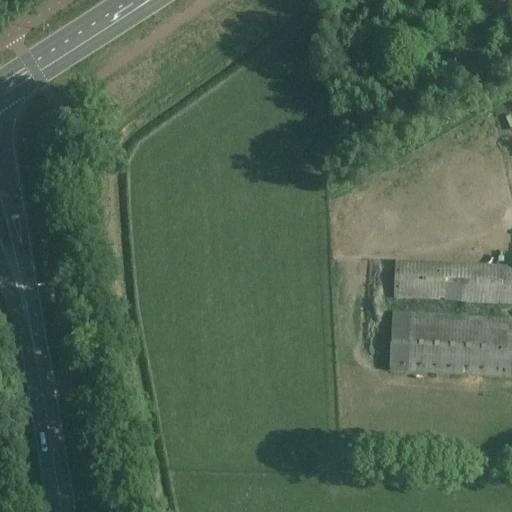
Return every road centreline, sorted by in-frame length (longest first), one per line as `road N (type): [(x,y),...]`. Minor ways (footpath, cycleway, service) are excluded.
road 1 (tertiary): [(60,511),(29,322)]
road 2 (tertiary): [(29,322),(0,153)]
road 3 (tertiary): [(0,91),(144,0)]
